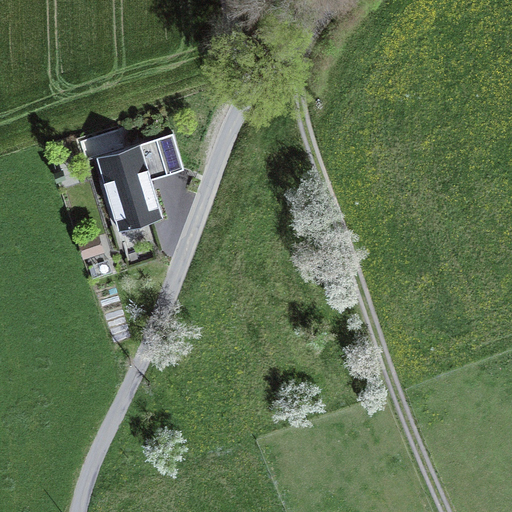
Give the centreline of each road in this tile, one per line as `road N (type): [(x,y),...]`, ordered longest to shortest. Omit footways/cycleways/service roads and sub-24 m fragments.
road 1 (unclassified): [(75,511),(150,343),(251,68),(286,22)]
road 2 (track): [(286,22),(301,121),(372,332),(445,511)]
